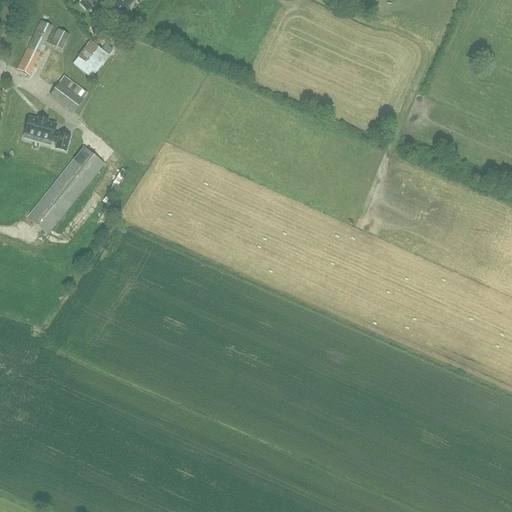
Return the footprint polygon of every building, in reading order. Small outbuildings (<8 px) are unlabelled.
[(88,11),(93,7),(86,0),(83,0),(80,2),(88,11)] [(52,27),(41,21),(17,70),(29,75),(52,27)] [(62,50),(69,36),(58,30),(50,45),(62,50)] [(91,79),(97,72),(109,56),(90,41),(78,57),(78,58),(73,64),(91,79)] [(83,101),(83,100),(87,94),(64,76),(59,83),(50,95),(73,113),(83,101)] [(24,138),(34,141),(35,137),(41,139),(40,143),(51,146),(52,141),(58,143),(56,149),(66,151),(70,136),(60,133),(60,135),(54,134),(56,125),(47,123),(48,121),(39,118),(39,120),(29,118),(24,138)] [(104,164),(84,148),(28,218),(48,234),(104,164)]
